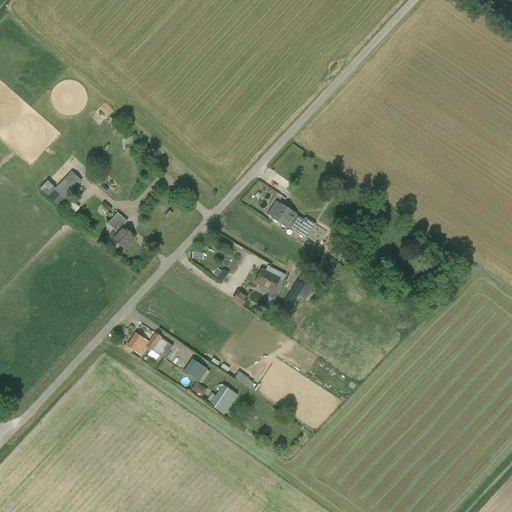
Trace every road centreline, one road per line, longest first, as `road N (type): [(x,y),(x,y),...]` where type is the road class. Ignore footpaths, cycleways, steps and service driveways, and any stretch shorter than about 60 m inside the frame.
road 1 (unclassified): [(5,435),(414,0)]
road 2 (track): [(280,466),(96,340)]
